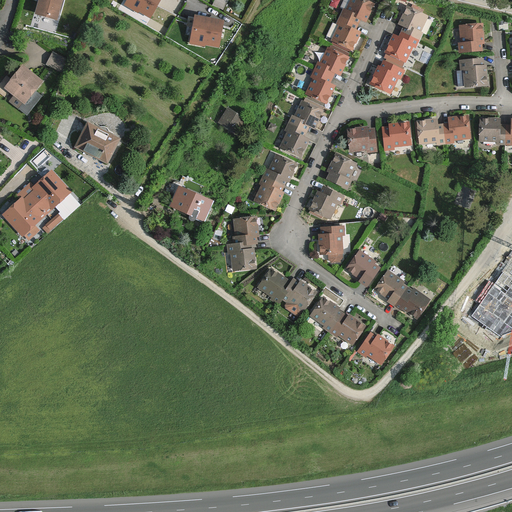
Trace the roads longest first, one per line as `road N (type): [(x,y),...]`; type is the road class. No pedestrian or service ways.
road 1 (motorway): [(511,451),(329,493),(132,511)]
road 2 (residential): [(338,113),(287,235),(302,260),(400,329)]
road 3 (track): [(126,215),(243,33)]
road 4 (residential): [(504,102),(338,113)]
road 5 (motorway): [(378,511),(511,479)]
